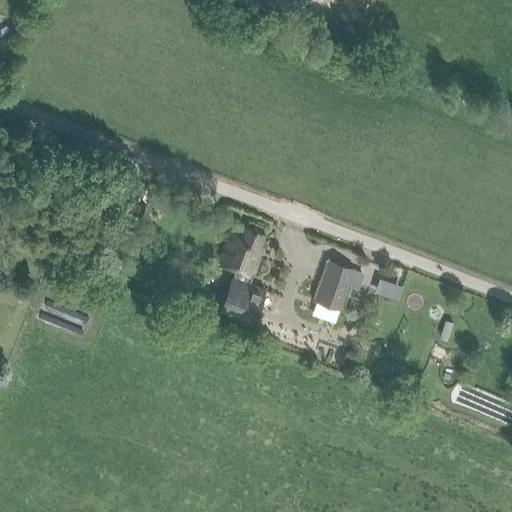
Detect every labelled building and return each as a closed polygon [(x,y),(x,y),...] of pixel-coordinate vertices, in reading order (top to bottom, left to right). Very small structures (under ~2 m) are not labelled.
[(231,0),(282,17),(287,0),(231,0)] [(317,45),(309,65),(351,82),(359,62),(317,45)] [(251,277),(259,257),(254,255),(262,234),(245,228),(242,236),(229,231),(217,264),(236,271),(233,277),(231,277),(219,309),(252,321),(264,289),(246,283),(249,276),(251,277)] [(353,267),(330,259),(317,300),(339,307),(347,285),(357,288),(363,272),(352,269),(353,267)] [(384,277),(380,292),(403,297),(406,282),(384,277)]
